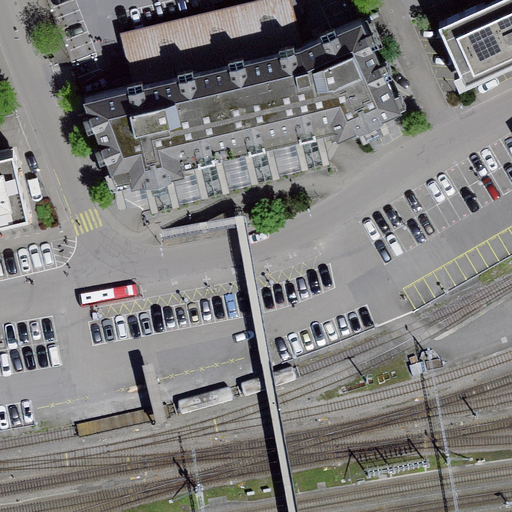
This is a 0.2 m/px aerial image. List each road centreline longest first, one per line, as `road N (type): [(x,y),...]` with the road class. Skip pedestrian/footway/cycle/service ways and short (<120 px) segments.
road 1 (residential): [(511,106),(298,232),(104,274)]
road 2 (residential): [(0,4),(104,274)]
